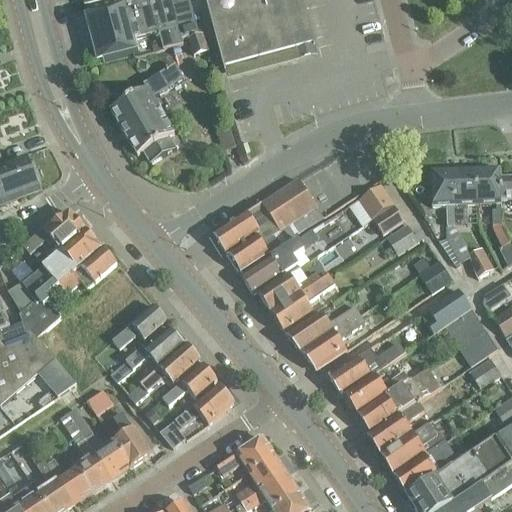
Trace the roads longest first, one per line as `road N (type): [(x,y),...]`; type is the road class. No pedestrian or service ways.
road 1 (residential): [(152,244),(291,155),(349,129),(418,115)]
road 2 (residential): [(113,511),(282,397)]
road 3 (tertiary): [(282,397),(152,244)]
road 4 (tertiary): [(14,0),(43,98),(98,176)]
road 5 (tertiary): [(98,176),(43,0)]
road 6 (tertiary): [(366,511),(282,397)]
road 7 (residential): [(409,72),(511,5)]
